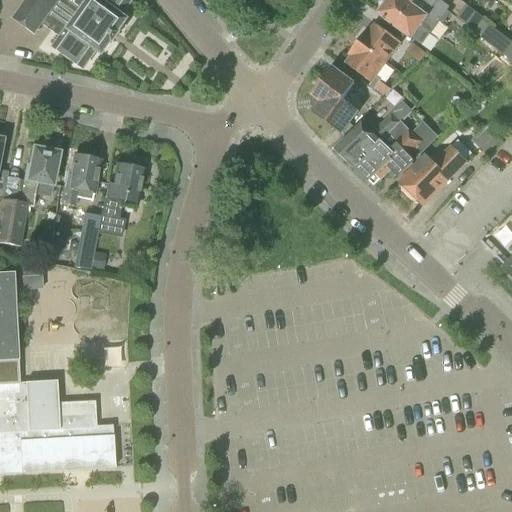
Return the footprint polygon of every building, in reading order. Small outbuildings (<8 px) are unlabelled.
[(27,0),(14,19),(36,34),(42,26),(61,39),(54,49),(83,69),(97,51),(103,55),(112,43),(113,44),(120,34),(118,33),(127,21),(121,16),(132,0),(27,0)] [(435,28),(401,0),(389,0),(388,1),(387,1),(381,3),(380,5),(379,11),(380,12),(378,14),(411,39),(422,46),(435,28)] [(437,0),(401,0),(435,28),(439,23),(442,25),(450,14),(447,12),(450,9),(439,1),(437,0)] [(465,5),(456,18),(474,31),(483,18),(465,5)] [(509,56),(511,52),(511,37),(493,23),(483,37),(509,56)] [(367,30),(358,43),(386,64),(401,44),(379,27),(374,35),(367,30)] [(386,64),(358,43),(348,55),(355,60),(350,67),(371,83),(386,64)] [(426,54),(413,44),(406,54),(418,64),(426,54)] [(353,85),(333,69),(312,96),(314,112),(343,133),(357,113),(341,102),(353,85)] [(380,82),(374,90),(383,97),(389,90),(380,82)] [(349,161),(356,168),(400,123),(391,114),(371,133),(362,124),(335,150),(348,163),(349,161)] [(400,123),(356,168),(375,187),(391,170),(398,177),(412,163),(409,161),(407,163),(403,159),(427,135),(416,124),(408,132),(400,123)] [(486,125),(471,141),(489,158),(504,142),(486,125)] [(415,204),(421,204),(424,207),(466,163),(450,148),(434,165),(425,156),(399,182),(402,186),(402,191),(415,204)] [(1,201),(0,208),(0,255),(1,248),(0,248),(0,246),(20,249),(27,208),(32,209),(36,186),(51,188),(57,155),(55,155),(52,151),(46,150),(43,152),(32,150),(28,170),(25,169),(18,204),(1,201)] [(85,160),(73,158),(70,177),(66,176),(63,191),(60,205),(75,208),(76,199),(92,203),(99,163),(97,162),(94,159),(88,158),(85,160)] [(101,220),(100,219),(97,235),(120,239),(124,222),(117,220),(120,202),(136,205),(143,172),(140,172),(138,167),(133,166),(128,169),(117,167),(114,186),(108,185),(101,220)] [(76,268),(91,270),(94,253),(93,253),(97,235),(100,219),(86,217),(76,268)] [(94,253),(91,270),(104,273),(107,256),(94,253)] [(41,266),(19,267),(21,291),(42,290),(41,266)] [(0,394),(20,394),(19,384),(12,274),(0,274),(0,394)] [(0,474),(20,474),(114,469),(112,427),(92,428),(91,415),(58,416),(57,381),(19,384),(20,394),(0,394),(0,474)]
